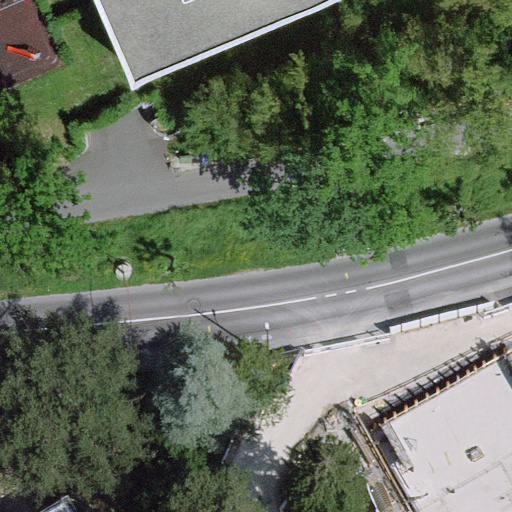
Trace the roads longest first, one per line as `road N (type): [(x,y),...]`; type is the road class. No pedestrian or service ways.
road 1 (residential): [(511,123),(355,160),(0,217)]
road 2 (tertiary): [(511,253),(290,309),(0,339)]
